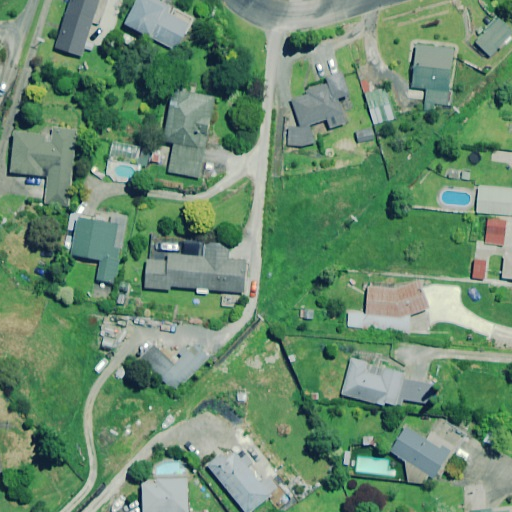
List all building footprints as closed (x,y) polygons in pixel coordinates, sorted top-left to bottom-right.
[(102,0),(70,0),(54,49),(83,58),(102,0)] [(177,52),(191,24),(193,21),(172,10),(151,0),(138,0),(125,26),(177,52)] [(511,36),(511,29),(502,19),(476,43),(490,58),(511,36)] [(455,51),(417,46),(412,88),(427,90),(424,108),(448,111),(455,51)] [(349,96),(342,75),(327,80),(328,85),(306,92),(308,95),(292,101),(301,128),(288,129),(289,146),(317,145),(310,126),(327,120),(330,129),(349,123),(340,99),(349,96)] [(394,120),(386,90),(366,95),(373,125),(394,120)] [(215,98),(172,91),(163,142),(174,144),(169,173),(201,179),(215,98)] [(77,131),(54,129),(53,136),(16,133),(12,173),(48,177),(45,205),(70,208),(77,131)] [(373,142),(372,130),(357,132),(359,144),(373,142)] [(146,147),(111,141),(108,157),(143,163),(146,147)] [(511,190),(479,188),(477,213),(511,215),(511,190)] [(117,226),(79,219),(72,256),(101,261),(98,281),(115,284),(121,251),(113,250),(117,226)] [(507,222),(488,220),(486,245),(505,247),(507,222)] [(229,244),(205,243),(204,258),(169,256),(168,262),(147,261),(146,290),(170,291),(170,288),(196,290),(196,294),(208,295),(208,291),(245,293),(247,262),(228,261),(229,244)] [(511,257),(504,257),(502,279),(511,279),(511,257)] [(488,262),(475,261),(473,279),(486,280),(488,262)] [(399,289),(368,286),(366,315),(348,313),(347,328),(408,333),(410,316),(431,308),(422,281),(399,289)] [(74,290),(57,288),(56,302),(73,304),(74,290)] [(235,298),(220,297),(220,309),(234,310),(235,298)] [(315,308),(304,308),(304,320),(315,320),(315,308)] [(211,357),(197,343),(175,365),(155,345),(136,363),(143,370),(151,378),(170,397),(211,357)] [(406,374),(352,358),(341,396),(384,409),(385,404),(399,409),(402,400),(432,408),(438,389),(405,379),(406,374)] [(428,440),(406,427),(391,453),(436,479),(450,456),(427,442),(428,440)] [(260,484),(237,455),(227,462),(222,455),(208,467),(243,511),(253,511),(280,491),(269,477),(260,484)] [(190,511),(189,479),(158,480),(158,485),(143,485),(144,511),(190,511)]
